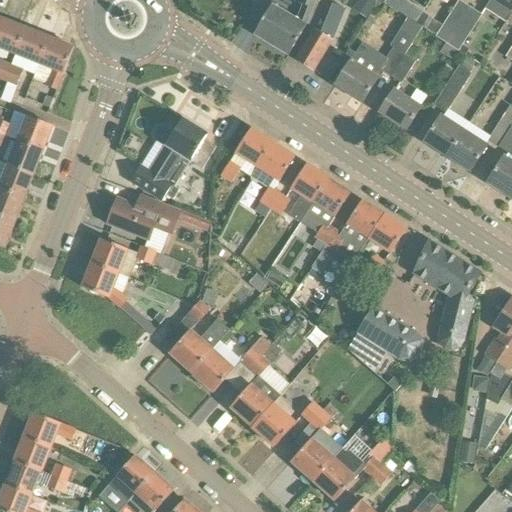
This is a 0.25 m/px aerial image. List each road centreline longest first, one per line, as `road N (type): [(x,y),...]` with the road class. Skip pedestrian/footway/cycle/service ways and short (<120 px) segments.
road 1 (tertiary): [(511,260),(157,30)]
road 2 (residential): [(257,511),(26,319)]
road 3 (unclassified): [(26,319),(122,51)]
